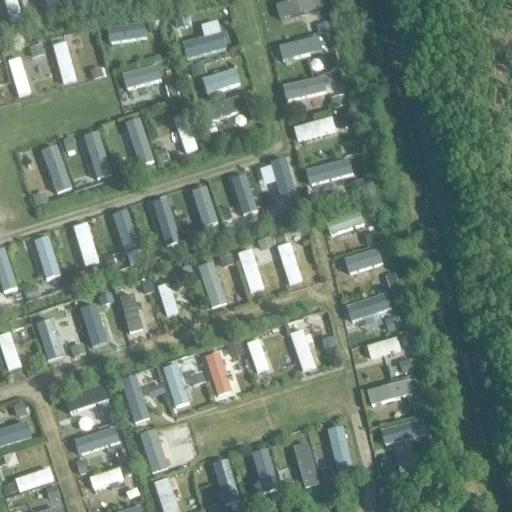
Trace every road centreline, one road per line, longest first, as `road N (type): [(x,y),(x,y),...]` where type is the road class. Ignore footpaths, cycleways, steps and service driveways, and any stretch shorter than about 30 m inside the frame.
road 1 (track): [(368,511),(348,365),(326,298),(37,387),(77,511)]
road 2 (unknown): [(277,155),(0,245)]
